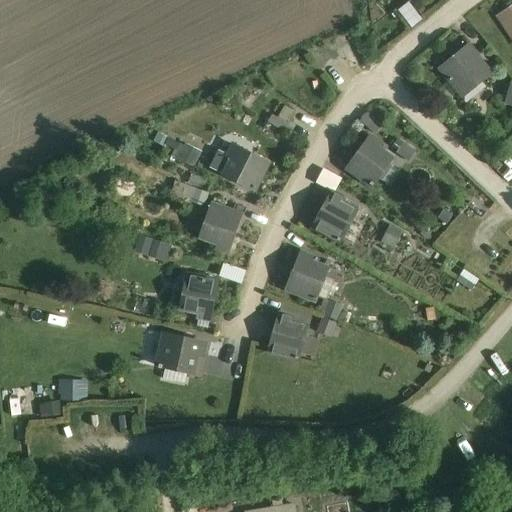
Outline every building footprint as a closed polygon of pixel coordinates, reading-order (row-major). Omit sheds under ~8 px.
[(397,8),(409,25),(419,18),(407,1),(397,8)] [(511,16),(509,19),(505,13),(499,17),(511,36),(511,16)] [(469,45),(440,69),(461,95),(487,73),(474,58),(478,55),(469,45)] [(511,104),(511,84),(502,96),(511,104)] [(360,120),(375,130),(381,122),(365,111),(360,120)] [(371,137),(347,169),(373,187),(393,159),(379,149),(381,145),(371,137)] [(192,165),(200,153),(189,145),(181,157),(192,165)] [(270,163),(234,145),(228,157),(233,159),(224,176),(256,191),(270,163)] [(323,167),(316,180),(333,190),(341,177),(323,167)] [(333,193),(314,228),(340,242),(357,212),(341,203),(343,199),(333,193)] [(242,216),(212,205),(201,238),(218,245),(217,249),(229,253),(242,216)] [(301,253),(287,290),(316,301),(329,269),(312,262),(314,258),(301,253)] [(210,320),(218,281),(188,275),(181,310),(198,313),(197,318),(210,320)] [(279,315),(269,352),(299,361),(308,327),(292,323),(293,318),(279,315)] [(205,344),(165,335),(158,366),(160,366),(159,368),(162,369),(163,367),(193,374),(198,356),(202,357),(205,344)] [(86,396),(85,378),(59,379),(60,397),(86,396)] [(39,401),(40,414),(58,413),(57,400),(39,401)]
